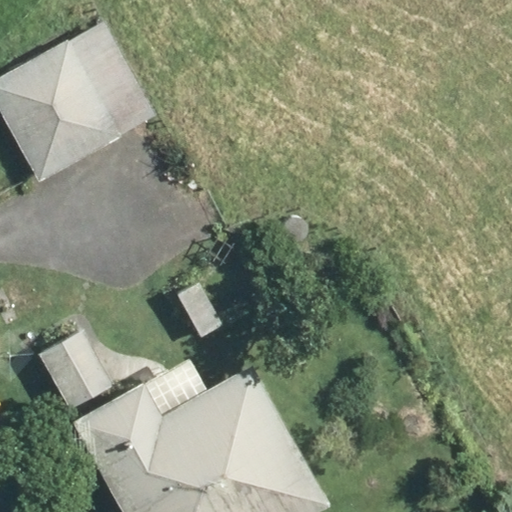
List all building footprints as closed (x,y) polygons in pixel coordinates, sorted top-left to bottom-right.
[(106,18),(0,78),(0,98),(45,177),(160,112),(106,18)] [(176,204),(116,237),(137,275),(197,242),(176,204)] [(224,266),(182,293),(209,335),(251,309),(224,266)] [(82,323),(37,348),(68,405),(113,380),(82,323)] [(192,356),(77,416),(126,511),(329,511),(332,511),(259,368),(211,393),(192,356)]
